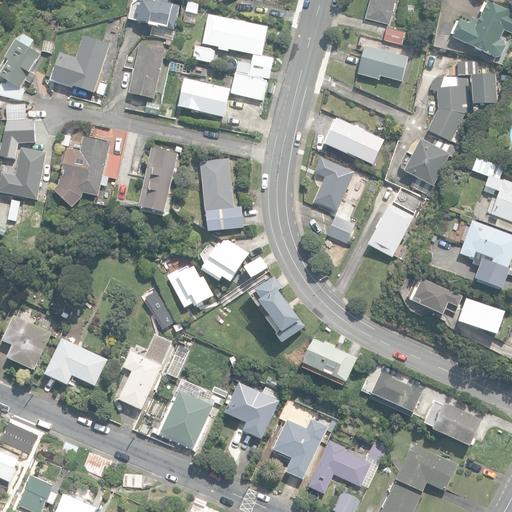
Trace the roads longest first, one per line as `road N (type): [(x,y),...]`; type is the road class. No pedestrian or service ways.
road 1 (tertiary): [(511,399),(331,306),(285,229),(287,154)]
road 2 (unclassified): [(0,394),(277,511)]
road 3 (residential): [(287,154),(56,109)]
road 4 (tertiary): [(287,154),(324,0)]
